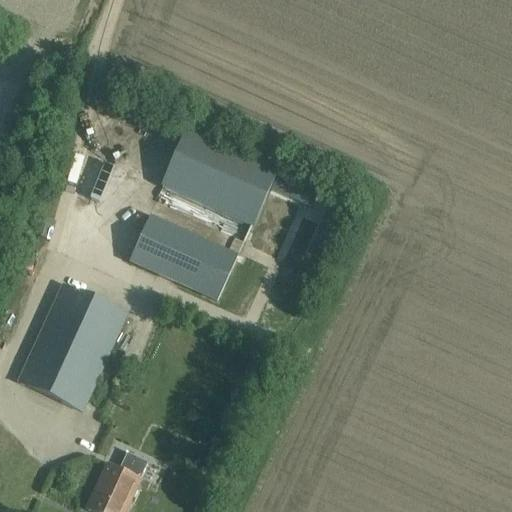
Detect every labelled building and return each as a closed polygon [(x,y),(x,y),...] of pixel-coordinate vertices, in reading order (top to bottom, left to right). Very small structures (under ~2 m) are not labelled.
[(276,170),(189,131),(163,187),(251,226),(276,170)] [(237,257),(251,226),(163,187),(150,217),(237,257)] [(237,257),(150,217),(129,263),(217,303),(237,257)] [(82,414),(126,317),(61,288),(17,385),(82,414)] [(139,482),(147,464),(124,453),(116,471),(107,466),(86,511),(88,511),(125,511),(140,482),(139,482)]
